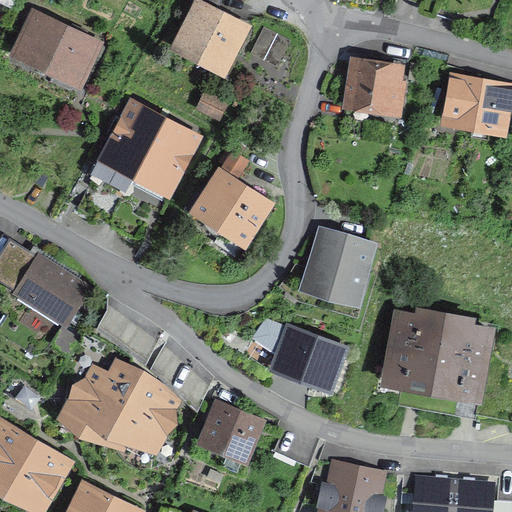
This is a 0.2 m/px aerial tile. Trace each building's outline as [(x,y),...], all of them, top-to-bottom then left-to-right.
[(0,0),(0,37),(23,2),(19,0),(0,0)] [(29,10),(37,14),(42,3),(34,0),(25,0),(13,27),(19,30),(29,10)] [(222,84),(250,28),(194,0),(167,55),(222,84)] [(37,14),(29,10),(19,30),(5,60),(79,95),(102,44),(37,14)] [(276,68),(290,41),(263,27),(250,54),(276,68)] [(400,82),(403,66),(347,58),(339,112),(399,120),(404,83),(400,82)] [(421,64),(409,62),(406,79),(419,81),(421,64)] [(511,115),(511,83),(447,73),(438,129),(505,140),(509,115),(511,115)] [(195,112),(219,123),(229,103),(205,91),(195,112)] [(165,120),(128,100),(94,164),(131,184),(165,120)] [(202,139),(165,120),(131,184),(168,203),(202,139)] [(275,207),(236,182),(248,163),(239,157),(244,148),(233,139),(218,163),(223,166),(219,172),(216,170),(185,219),(244,256),(275,207)] [(382,238),(321,223),(303,284),(366,301),(382,238)] [(90,305),(83,300),(94,283),(81,275),(83,272),(35,242),(32,247),(11,234),(0,251),(0,272),(17,283),(15,287),(22,292),(20,296),(60,321),(62,317),(69,321),(71,319),(78,323),(90,305)] [(482,397),(483,394),(488,395),(502,320),(481,316),(482,309),(422,298),(421,305),(399,301),(392,341),(390,340),(383,379),(482,397)] [(337,388),(353,342),(287,320),(286,324),(265,317),(254,336),(277,350),(272,366),(337,388)] [(81,334),(63,323),(53,340),(71,350),(81,334)] [(146,365),(116,356),(110,366),(92,362),(86,374),(77,378),(58,413),(126,449),(128,445),(151,457),(155,449),(156,450),(183,397),(146,365)] [(269,417),(215,396),(199,437),(253,458),(269,417)] [(77,457),(1,413),(0,414),(0,484),(46,511),(77,457)] [(386,511),(391,491),(386,490),(390,469),(332,458),(328,479),(323,478),(319,502),(323,503),(321,511),(386,511)] [(437,472),(437,474),(418,473),(415,511),(455,511),(458,475),(449,475),(449,472),(437,472)] [(511,511),(511,500),(498,500),(499,478),(477,476),(477,474),(465,474),(465,476),(458,475),(455,511),(511,511)] [(145,511),(148,506),(85,475),(66,511),(145,511)]
